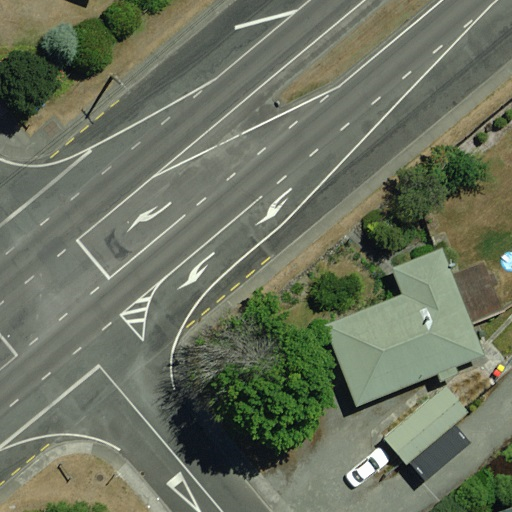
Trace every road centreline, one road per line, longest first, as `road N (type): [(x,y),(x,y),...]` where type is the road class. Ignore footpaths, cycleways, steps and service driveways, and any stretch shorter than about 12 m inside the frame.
road 1 (trunk): [(470,0),(69,335)]
road 2 (trunk): [(12,271),(337,0)]
road 3 (unknown): [(314,130),(276,201),(169,310),(160,378),(173,454)]
road 4 (residential): [(69,335),(221,511)]
